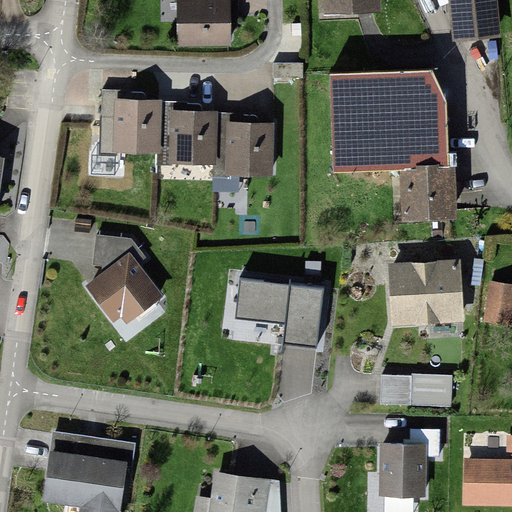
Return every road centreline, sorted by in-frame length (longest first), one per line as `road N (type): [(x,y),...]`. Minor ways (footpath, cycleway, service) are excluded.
road 1 (residential): [(304,511),(302,437),(7,392)]
road 2 (residential): [(7,392),(53,64)]
road 3 (residential): [(53,64),(248,69),(271,43),(272,0)]
road 4 (residential): [(511,185),(494,164),(427,0)]
